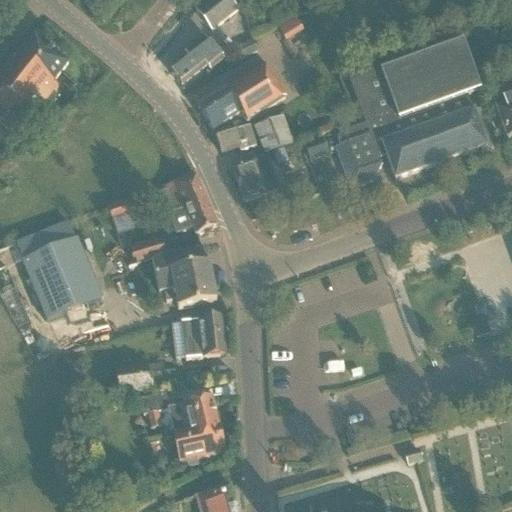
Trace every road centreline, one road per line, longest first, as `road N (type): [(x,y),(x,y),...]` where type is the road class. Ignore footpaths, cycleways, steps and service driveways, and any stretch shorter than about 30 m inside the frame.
road 1 (tertiary): [(245,271),(293,265),(511,186)]
road 2 (tertiary): [(245,271),(188,132),(119,60)]
road 3 (tertiary): [(259,511),(245,271)]
road 4 (track): [(142,511),(255,472)]
